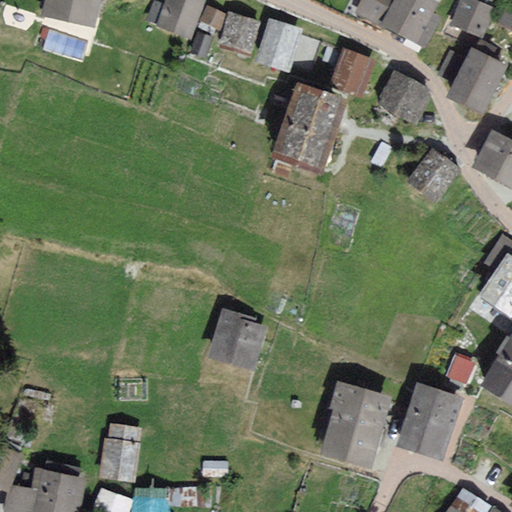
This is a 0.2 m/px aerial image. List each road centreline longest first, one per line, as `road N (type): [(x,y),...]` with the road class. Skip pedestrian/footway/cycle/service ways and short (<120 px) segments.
road 1 (residential): [(290,0),(413,61),(440,96),(461,150)]
road 2 (residential): [(374,511),(388,481),(411,464),(450,472),(509,511)]
